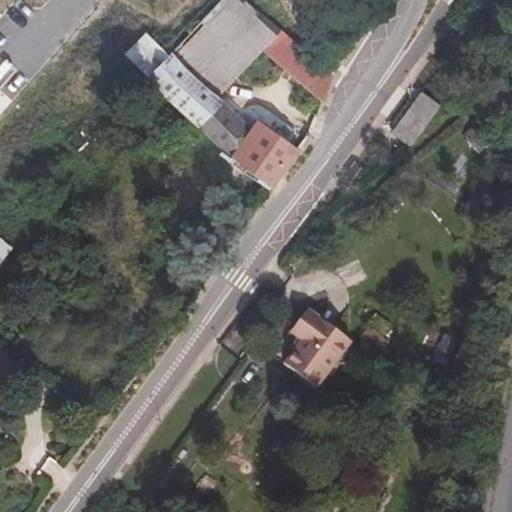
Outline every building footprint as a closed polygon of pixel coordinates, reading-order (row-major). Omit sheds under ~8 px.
[(165,31),(184,11),(172,0),(150,0),(142,9),(165,31)] [(269,46),(286,28),(254,0),(223,0),(174,50),(220,95),(269,46)] [(336,73),(316,55),(286,28),(269,46),(327,96),(336,73)] [(151,72),(174,50),(151,29),(130,51),(151,72)] [(275,185),(309,138),(302,132),(295,142),(261,116),(253,126),(220,95),(174,50),(151,72),(234,157),(275,185)] [(438,110),(419,98),(389,137),(408,151),(438,110)] [(0,262),(12,248),(0,238),(0,262)] [(296,253),(290,249),(279,264),(285,268),(296,253)] [(310,398),(346,351),(308,322),(290,346),(297,351),(280,374),(310,398)] [(385,352),(364,337),(357,346),(379,361),(385,352)]
